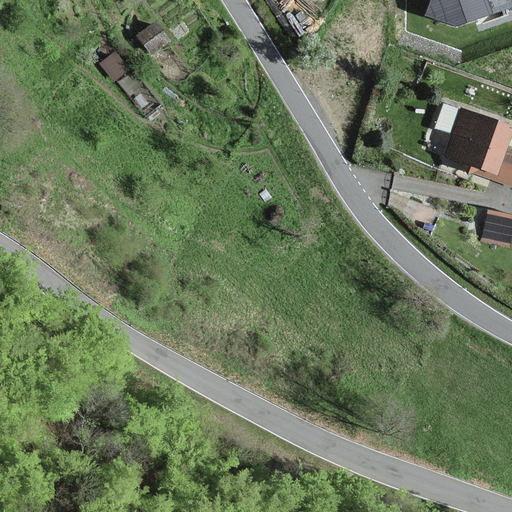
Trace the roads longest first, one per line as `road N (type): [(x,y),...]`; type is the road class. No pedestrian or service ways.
road 1 (tertiary): [(511,511),(404,477),(287,426),(94,317),(0,250)]
road 2 (tertiary): [(511,332),(439,285),(369,218),(229,0)]
